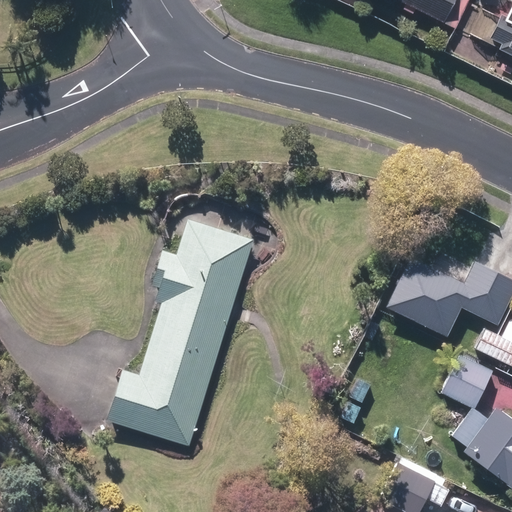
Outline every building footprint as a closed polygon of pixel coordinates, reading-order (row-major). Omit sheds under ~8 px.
[(409,0),(448,19),(457,0),(409,0)] [(493,16),(470,6),(457,34),(467,38),(469,35),(482,41),(493,16)] [(511,15),(509,14),(498,36),(509,41),(507,46),(511,48),(511,15)] [(116,418),(192,442),(257,239),(193,218),(182,254),(169,249),(158,282),(167,285),(162,299),(169,300),(145,375),(131,370),(116,418)] [(467,230),(479,236),(484,227),(472,220),(467,230)] [(429,257),(442,263),(455,238),(442,232),(429,257)] [(511,321),(492,329),(486,327),(478,346),(511,361),(511,321)] [(417,375),(433,382),(444,360),(428,353),(417,375)] [(447,390),(478,406),(496,371),(465,355),(447,390)] [(471,449),(511,480),(511,412),(503,406),(493,420),(477,408),(459,432),(474,444),(471,449)] [(384,495),(413,511),(418,511),(437,479),(403,460),(384,495)]
